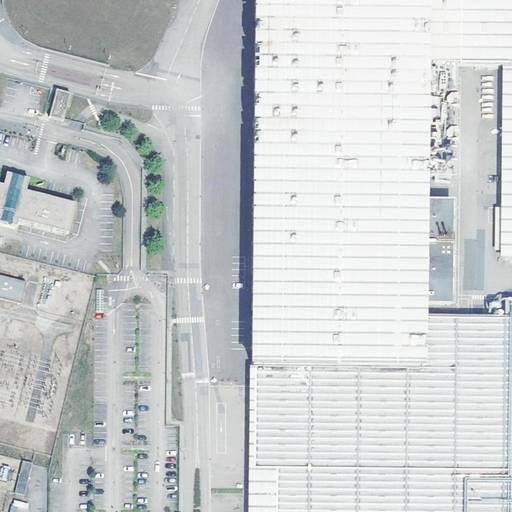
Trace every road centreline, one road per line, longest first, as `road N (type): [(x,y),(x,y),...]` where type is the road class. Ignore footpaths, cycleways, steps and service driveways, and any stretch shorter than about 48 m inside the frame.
road 1 (unknown): [(511,283),(484,272),(473,249),(470,68)]
road 2 (unknown): [(0,225),(83,239),(93,225),(96,189),(76,170)]
